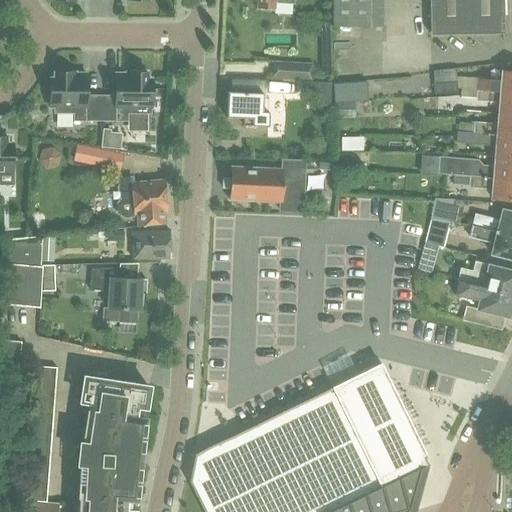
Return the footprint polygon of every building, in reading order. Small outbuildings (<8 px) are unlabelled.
[(258,9),(276,9),(277,1),(294,2),(294,0),(250,0),(259,0),(258,9)] [(332,0),(333,26),(383,26),(383,0),(332,0)] [(429,0),(431,34),(504,33),(503,0),(429,0)] [(434,71),(435,93),(458,92),(456,68),(434,71)] [(283,100),(308,100),(308,86),(322,86),(322,71),(283,70),(283,100)] [(75,73),(75,72),(54,72),(54,78),(50,78),(50,107),(54,107),(53,113),(73,113),(73,121),(97,121),(97,95),(86,95),(86,73),(75,73)] [(115,73),(115,95),(103,95),(103,121),(128,121),(128,114),(147,114),(147,108),(151,108),(151,78),(147,78),(147,72),(126,72),(126,73),(115,73)] [(478,88),(511,91),(511,72),(503,72),(502,80),(478,79),(478,88)] [(365,78),(333,81),(335,101),(367,98),(365,78)] [(511,91),(462,88),(461,97),(477,98),(477,100),(500,102),(499,113),(511,113),(511,91)] [(269,126),(269,111),(263,111),(264,93),(228,91),(227,116),(244,117),(244,125),(269,126)] [(470,121),(470,122),(459,122),(458,131),(458,132),(511,136),(511,113),(499,113),(498,124),(470,121)] [(111,130),(102,130),(101,148),(109,149),(111,130)] [(458,131),(457,131),(456,142),(497,145),(496,156),(511,157),(511,136),(458,132),(458,131)] [(360,135),(341,135),(341,148),(360,147),(360,135)] [(0,172),(12,172),(12,143),(7,143),(7,137),(0,136),(0,172)] [(121,171),(124,154),(77,144),(73,161),(121,171)] [(437,172),(454,174),(454,175),(471,176),(511,179),(511,157),(496,156),(495,164),(482,163),(478,158),(439,155),(437,172)] [(232,167),(231,177),(223,177),(222,188),(230,189),(230,199),(280,201),(280,210),(302,211),(305,161),(281,160),(281,169),(232,167)] [(511,179),(471,176),(454,175),(453,186),(470,187),(493,189),(492,198),(511,199),(511,179)] [(135,216),(136,213),(138,213),(139,225),(166,222),(165,210),(167,210),(164,180),(133,183),(132,178),(122,179),(123,197),(118,204),(118,210),(126,217),(135,216)] [(430,219),(450,222),(456,200),(434,198),(430,219)] [(475,214),(473,225),(511,234),(511,211),(503,210),(501,220),(475,214)] [(450,222),(430,219),(425,242),(444,248),(450,222)] [(511,258),(511,234),(473,225),(470,237),(495,243),(492,254),(511,258)] [(107,230),(108,240),(124,240),(123,230),(107,230)] [(133,258),(170,258),(170,230),(133,231),(133,258)] [(40,234),(4,238),(3,259),(38,263),(40,234)] [(42,237),(40,261),(53,262),(55,238),(42,237)] [(431,273),(434,260),(420,257),(417,269),(431,273)] [(4,265),(3,280),(32,282),(39,283),(40,267),(4,265)] [(486,275),(462,269),(459,280),(511,293),(511,270),(488,265),(486,275)] [(43,267),(41,290),(55,289),(54,266),(43,267)] [(143,279),(120,278),(120,267),(92,268),(91,289),(109,291),(108,308),(120,308),(119,321),(137,322),(137,310),(140,310),(143,279)] [(3,280),(2,305),(41,310),(41,283),(39,283),(32,282),(3,280)] [(475,323),(479,309),(509,316),(511,307),(511,306),(511,293),(459,280),(455,294),(468,297),(477,299),(475,308),(466,306),(463,320),(475,323)] [(0,343),(0,369),(20,371),(21,346),(0,343)] [(33,370),(24,504),(46,505),(57,371),(33,370)] [(192,455),(186,483),(199,511),(404,511),(414,509),(426,465),(384,379),(362,371),(192,455)] [(143,451),(130,449),(131,440),(134,437),(144,439),(146,418),(132,416),(133,407),(137,405),(146,406),(149,386),(85,377),(82,400),(89,402),(90,400),(83,399),(84,392),(97,394),(89,443),(80,441),(80,447),(81,447),(80,458),(79,458),(78,463),(87,464),(84,511),(134,511),(135,511),(125,511),(123,508),(123,499),(137,500),(140,479),(130,479),(128,476),(128,467),(141,467),(141,465),(140,465),(134,465),(135,451),(141,452),(141,453),(142,453),(143,451)]
